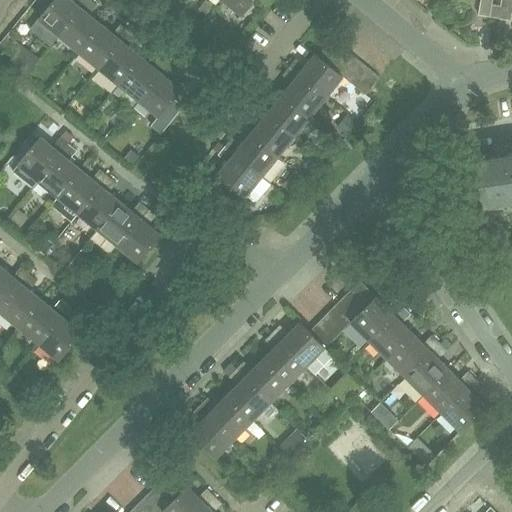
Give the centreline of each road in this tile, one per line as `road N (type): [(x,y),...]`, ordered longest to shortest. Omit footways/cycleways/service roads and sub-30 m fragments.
road 1 (residential): [(0,490),(192,251),(224,242),(281,272)]
road 2 (residential): [(40,511),(281,272)]
road 3 (residential): [(511,371),(373,178)]
road 4 (residential): [(465,84),(361,0)]
road 5 (residential): [(281,272),(373,178)]
road 6 (residential): [(373,178),(465,84)]
road 7 (residential): [(426,511),(511,424)]
